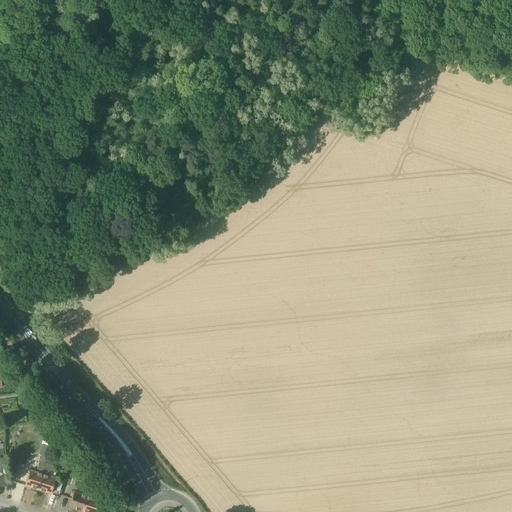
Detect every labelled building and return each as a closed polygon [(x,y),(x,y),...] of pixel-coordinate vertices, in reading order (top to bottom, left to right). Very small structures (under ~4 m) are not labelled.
[(48,457),(40,454),(38,461),(39,461),(37,467),(36,472),(30,470),(25,485),(38,490),(48,457)] [(82,457),(76,455),(73,463),(79,465),(82,457)] [(53,465),(52,465),(52,464),(59,466),(61,459),(52,456),(51,458),(48,457),(38,490),(51,494),(56,478),(49,476),(51,471),(53,465)] [(88,491),(89,485),(83,483),(81,489),(80,493),(74,491),(69,507),(81,511),(88,491)] [(92,484),(88,490),(98,495),(103,486),(97,483),(95,486),(92,484)] [(88,491),(81,511),(84,511),(95,511),(99,501),(93,499),(95,494),(88,491)]
